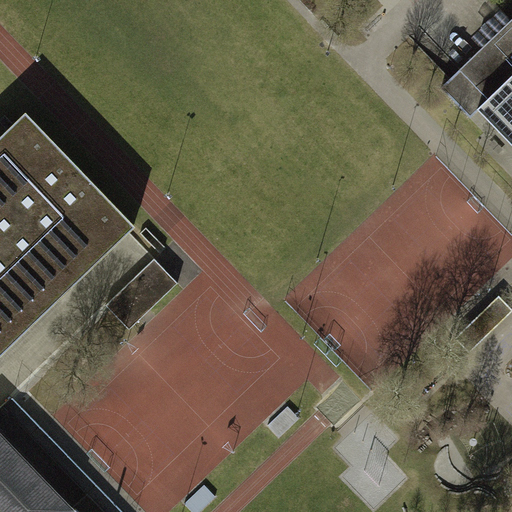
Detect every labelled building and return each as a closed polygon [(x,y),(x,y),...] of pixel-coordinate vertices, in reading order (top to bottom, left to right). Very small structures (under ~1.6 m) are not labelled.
[(511,11),(439,80),(471,116),(479,106),(511,140),(511,11)] [(0,355),(140,223),(27,104),(0,129),(0,355)] [(180,287),(152,261),(105,306),(133,333),(180,287)] [(511,319),(511,309),(502,299),(459,339),(474,355),(511,319)] [(0,422),(0,511),(64,511),(77,500),(0,422)] [(87,511),(77,500),(64,511),(87,511)]
